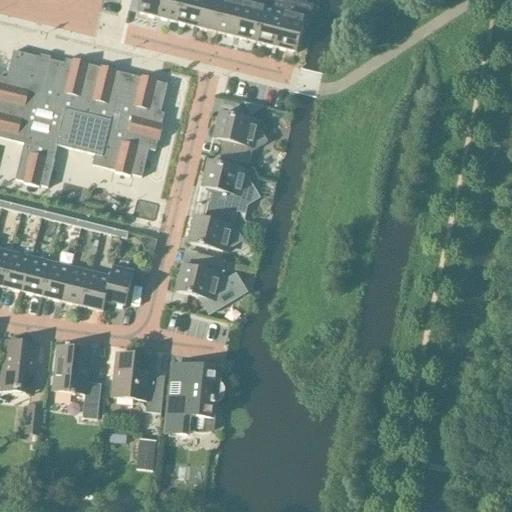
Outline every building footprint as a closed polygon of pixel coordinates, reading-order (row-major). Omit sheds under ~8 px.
[(139,0),(136,15),(157,20),(161,0),(139,0)] [(161,0),(157,20),(176,25),(182,0),(161,0)] [(182,0),(176,25),(196,30),(203,0),(182,0)] [(203,0),(196,30),(216,35),(224,0),(203,0)] [(224,0),(216,35),(236,40),(245,0),(224,0)] [(245,0),(236,40),(256,45),(266,0),(245,0)] [(281,0),(266,0),(256,45),(275,49),(288,2),(281,0)] [(288,2),(275,49),(296,55),(304,22),(309,23),(313,8),(288,2)] [(0,140),(24,146),(15,182),(23,184),(23,186),(38,190),(39,188),(47,190),(54,162),(54,161),(57,148),(94,157),(92,168),(114,173),(114,175),(130,179),(130,177),(141,180),(148,152),(154,153),(157,142),(159,143),(163,127),(161,127),(164,116),(160,115),(167,86),(156,84),(156,82),(141,78),(140,80),(129,77),(127,86),(121,84),(123,76),(116,74),(116,72),(100,68),(100,70),(87,67),(88,65),(72,62),(72,63),(65,61),(64,66),(13,53),(6,80),(0,78),(0,140)] [(251,153),(267,144),(257,128),(258,125),(255,124),(250,116),(242,121),(220,116),(214,141),(223,143),(220,159),(248,166),(251,153)] [(211,192),(208,207),(236,214),(239,202),(255,193),(245,177),(246,174),(208,164),(202,190),(211,192)] [(3,203),(1,210),(21,215),(22,208),(3,203)] [(233,226),(236,214),(208,207),(204,222),(194,220),(188,245),(226,255),(227,252),(243,242),(233,226)] [(21,215),(40,220),(42,213),(22,208),(21,215)] [(42,213),(40,220),(60,225),(62,218),(42,213)] [(62,218),(60,225),(80,230),(82,223),(62,218)] [(82,223),(80,230),(100,235),(101,228),(82,223)] [(101,228),(100,235),(126,241),(128,235),(101,228)] [(0,251),(0,288),(3,289),(11,254),(0,251)] [(11,254),(3,289),(22,294),(31,259),(11,254)] [(176,294),(198,299),(203,308),(211,303),(214,303),(215,300),(231,291),(221,275),(224,263),(196,256),(192,271),(182,269),(176,294)] [(31,259),(22,294),(42,299),(51,264),(31,259)] [(51,264),(42,299),(62,304),(70,269),(51,264)] [(104,303),(105,303),(125,308),(133,273),(112,268),(110,279),(104,303)] [(70,269),(62,304),(82,309),(90,274),(70,269)] [(133,284),(146,287),(149,273),(137,270),(133,284)] [(90,274),(82,309),(102,314),(105,303),(104,303),(110,279),(90,274)] [(33,393),(38,347),(6,344),(3,375),(0,374),(0,388),(14,390),(14,394),(20,395),(20,391),(33,393)] [(97,422),(101,386),(87,385),(90,353),(58,349),(53,393),(71,395),(71,397),(74,398),(75,395),(84,397),(82,420),(97,422)] [(161,416),(164,383),(150,382),(151,369),(142,368),(143,359),(117,356),(112,400),(146,403),(145,414),(161,416)] [(168,403),(165,435),(187,437),(187,431),(191,433),(193,434),(197,435),(201,435),(204,434),(208,434),(211,433),(212,421),(214,407),(215,404),(219,403),(222,400),(223,396),(223,392),(221,388),(218,386),(219,376),(221,377),(222,370),(202,367),(202,370),(188,368),(186,382),(186,383),(186,384),(187,384),(187,385),(187,386),(180,392),(179,404),(168,403)] [(39,437),(42,409),(28,408),(25,435),(39,437)] [(139,442),(136,472),(153,474),(156,443),(139,442)] [(161,492),(159,495),(161,499),(164,502),(167,504),(171,500),(171,495),(168,492),(165,492),(161,492)]
